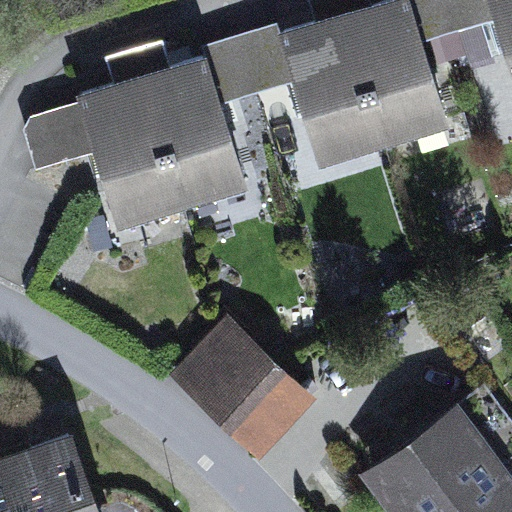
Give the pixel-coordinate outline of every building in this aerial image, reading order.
[(349,133),(354,147),(383,138),(340,0),(309,0),(316,21),(282,32),(296,78),(316,143),(349,133)] [(384,0),(373,3),(372,0),(340,0),(383,138),(413,128),(409,114),(442,104),(422,39),(409,0),(384,0)] [(409,0),(422,39),(498,16),(492,0),(409,0)] [(511,0),(492,0),(498,16),(511,61),(511,0)] [(220,101),(296,78),(282,32),(278,20),(202,43),(206,55),(220,101)] [(172,66),(163,37),(134,46),(182,200),(212,191),(207,177),(240,167),(220,101),(206,55),(172,66)] [(148,195),(152,209),(182,200),(134,46),(106,55),(114,83),(80,94),(83,100),(97,146),(115,205),(148,195)] [(39,164),(97,146),(83,100),(25,118),(39,164)] [(446,118),(442,104),(409,114),(413,128),(446,118)] [(321,157),(354,147),(349,133),(316,143),(321,157)] [(119,219),(152,209),(148,195),(115,205),(119,219)] [(226,319),(177,370),(230,421),(279,369),(226,319)] [(230,421),(257,445),(306,394),(279,369),(230,421)] [(369,466),(375,475),(489,391),(483,382),(369,466)] [(511,451),(511,420),(489,391),(375,475),(402,511),(511,511),(511,484),(496,463),(511,451)] [(96,511),(68,435),(8,456),(28,511),(96,511)] [(0,511),(28,511),(8,456),(0,459),(0,511)]
